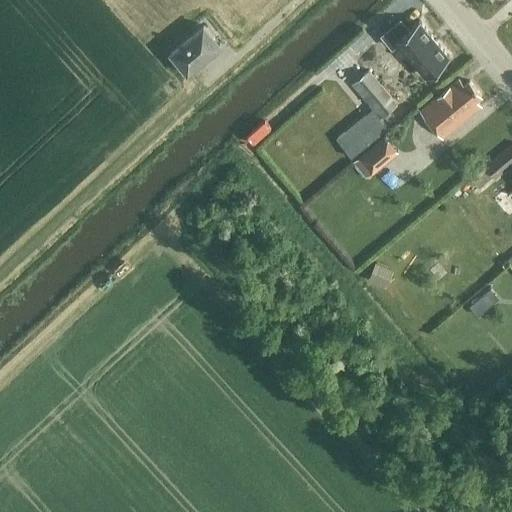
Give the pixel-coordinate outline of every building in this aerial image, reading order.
[(407,31),(400,21),(381,37),(391,49),(397,44),(425,78),(449,59),(419,22),(407,31)] [(223,47),(204,24),(171,51),(189,74),(223,47)] [(390,94),(369,70),(368,68),(366,70),(360,76),(352,83),(373,108),(381,117),(398,103),(390,94)] [(476,99),(481,95),(470,80),(465,85),(459,79),(421,110),(443,137),(481,105),(476,99)] [(352,157),(388,127),(372,108),(336,138),(352,157)] [(511,163),(511,144),(487,166),(497,177),(511,163)] [(353,162),(366,177),(382,162),(369,147),(353,162)] [(477,300),(469,306),(478,316),(486,310),(477,300)]
